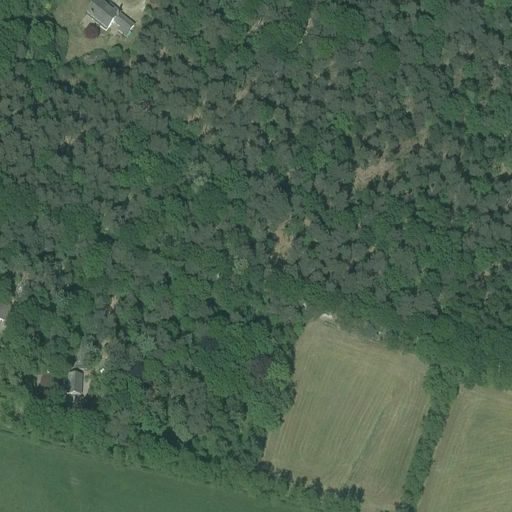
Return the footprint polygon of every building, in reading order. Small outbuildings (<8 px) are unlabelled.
[(412,0),(404,0),(401,2),(405,10),(415,4),(412,0)] [(112,12),(98,1),(87,14),(108,31),(113,24),(119,28),(117,31),(125,37),(127,35),(133,27),(119,15),(120,15),(114,10),(112,12)] [(473,10),(457,20),(463,30),(479,21),(473,10)] [(0,321),(13,324),(15,310),(0,307),(0,321)] [(75,348),(74,369),(85,369),(87,349),(75,348)] [(68,375),(67,395),(81,396),(82,376),(68,375)]
